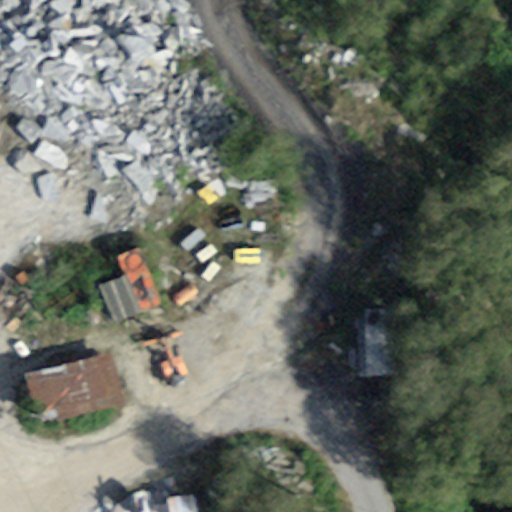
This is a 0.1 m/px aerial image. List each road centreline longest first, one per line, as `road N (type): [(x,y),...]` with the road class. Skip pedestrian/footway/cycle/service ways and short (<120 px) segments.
road 1 (track): [(11,497),(200,415),(286,358),(317,257),(319,189),(302,122),(203,0)]
road 2 (track): [(369,511),(286,358)]
